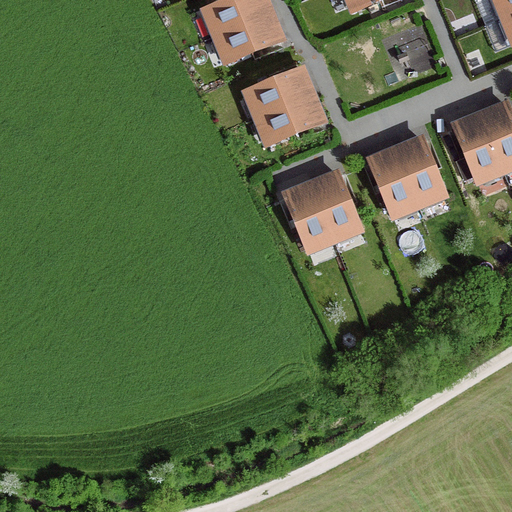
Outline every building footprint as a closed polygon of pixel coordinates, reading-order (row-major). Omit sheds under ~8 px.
[(281,40),(276,28),(267,5),(264,0),(228,0),(206,9),(228,63),(281,40)] [(351,0),(356,11),(382,0),(351,0)] [(511,0),(496,0),(511,38),(511,0)] [(323,123),(317,109),(308,89),(301,70),(246,93),(268,146),(323,123)] [(511,118),(508,107),(493,113),(472,121),(454,128),(475,181),(511,166),(511,118)] [(423,141),(410,146),(387,155),(370,162),(391,216),(445,195),(423,141)] [(340,175),(326,181),(303,190),(286,196),(308,250),(362,229),(340,175)]
